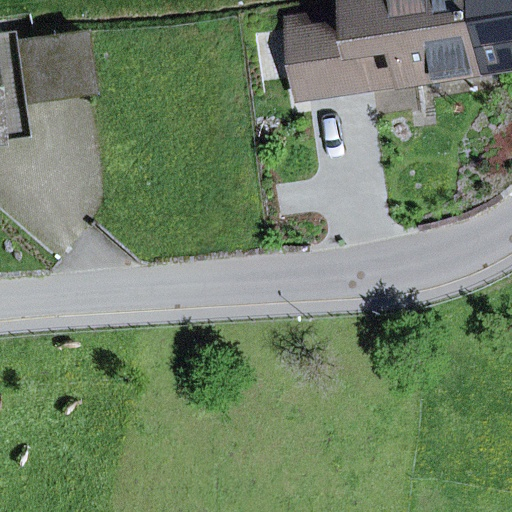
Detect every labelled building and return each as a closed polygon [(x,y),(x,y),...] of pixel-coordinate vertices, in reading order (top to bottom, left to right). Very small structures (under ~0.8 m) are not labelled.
[(414,49),(419,81),(501,69),(490,0),(403,0),(362,6),(364,14),(294,25),(306,96),(375,86),(371,55),(414,49)] [(511,0),(490,0),(501,69),(511,67),(511,0)] [(0,108),(20,106),(12,52),(9,32),(0,33),(0,108)] [(86,41),(12,52),(20,106),(94,96),(86,41)] [(375,86),(419,81),(414,49),(371,55),(375,86)] [(0,141),(25,139),(20,106),(0,108),(0,141)]
